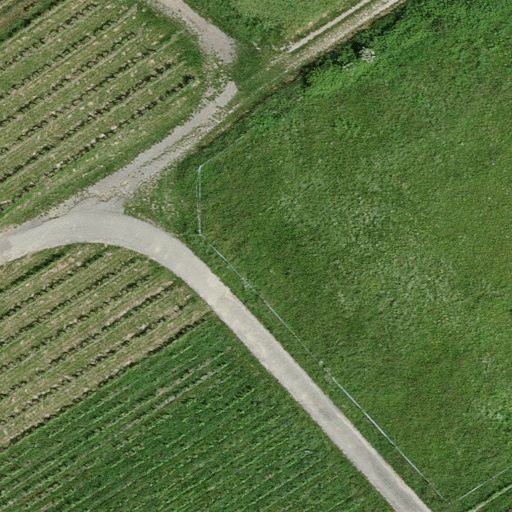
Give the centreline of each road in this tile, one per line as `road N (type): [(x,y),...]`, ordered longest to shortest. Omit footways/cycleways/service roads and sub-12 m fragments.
road 1 (track): [(414,511),(199,274),(139,236),(82,228)]
road 2 (track): [(392,0),(310,53),(265,69),(227,67),(212,117),(82,228)]
